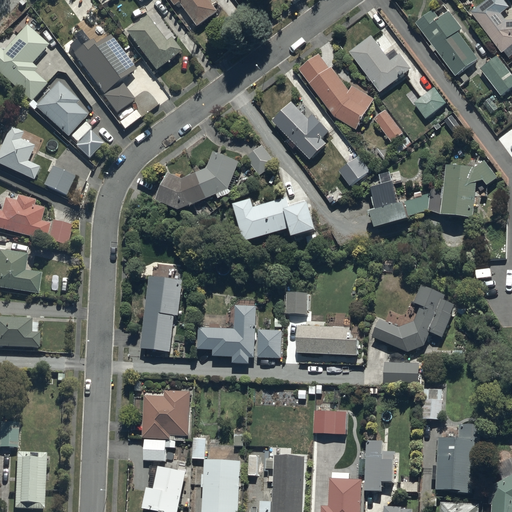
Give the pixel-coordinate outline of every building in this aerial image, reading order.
[(168,0),(176,10),(181,6),(199,31),(219,16),(207,0),(168,0)] [(494,0),(472,16),(504,58),(511,51),(511,25),(507,26),(502,19),(511,13),(501,0),(494,0)] [(435,15),(418,28),(457,81),(480,64),(460,37),(464,34),(451,17),(441,24),(435,15)] [(146,21),(126,36),(156,75),(182,55),(172,42),(166,46),(146,21)] [(0,47),(0,72),(32,101),(48,83),(34,71),(38,67),(33,63),(50,44),(27,24),(4,50),(0,47)] [(74,58),(105,98),(103,99),(118,119),(136,105),(121,86),(137,73),(111,40),(97,50),(92,44),(74,58)] [(373,41),(351,58),(381,98),(413,74),(402,59),(393,66),(373,41)] [(320,59),(301,74),(337,122),(357,134),(375,104),(354,91),(351,97),(333,73),(332,74),(320,59)] [(511,93),(511,77),(499,60),(482,73),(503,100),(511,93)] [(59,87),(36,112),(68,141),(88,120),(76,109),(79,106),(59,87)] [(433,94),(416,107),(427,122),(445,110),(433,94)] [(294,108),(274,127),(291,144),(288,147),(295,154),(298,150),(312,164),(328,149),(323,144),(331,137),(314,120),(310,124),(294,108)] [(387,115),(376,123),(393,145),(404,137),(387,115)] [(24,138),(11,132),(0,156),(0,169),(35,185),(40,172),(28,167),(36,151),(21,144),(24,138)] [(91,136),(77,150),(89,163),(104,149),(91,136)] [(276,167),(263,149),(247,161),(260,179),(276,167)] [(171,179),(158,206),(180,216),(229,193),(240,167),(215,157),(209,174),(185,185),(171,179)] [(352,190),(372,174),(359,159),(340,175),(352,190)] [(432,197),(430,214),(444,218),(444,222),(475,224),(477,188),(485,185),(488,190),(499,182),(487,165),(476,173),(447,170),(446,193),(432,197)] [(75,181),(52,170),(43,189),(66,200),(75,181)] [(430,214),(432,197),(400,208),(394,188),(373,194),(380,220),(373,222),(378,238),(411,228),(409,220),(430,214)] [(0,215),(0,233),(47,245),(51,229),(41,226),(44,213),(35,210),(36,206),(18,201),(17,207),(6,204),(3,217),(0,215)] [(307,206),(291,211),(288,202),(255,212),(253,204),(234,209),(245,248),(292,234),(295,246),(318,239),(310,211),(308,212),(307,206)] [(72,230),(53,225),(48,244),(67,249),(72,230)] [(28,259),(0,254),(0,292),(39,298),(42,278),(26,276),(28,259)] [(184,285),(151,281),(142,354),(171,358),(176,320),(180,321),(184,285)] [(382,324),(374,341),(410,357),(426,351),(431,338),(443,343),(457,312),(445,307),(448,302),(423,292),(416,308),(423,311),(415,328),(402,333),(382,324)] [(308,316),(308,295),(287,295),(287,315),(308,316)] [(257,312),(237,312),(236,334),(235,334),(200,333),(199,355),(215,355),(215,362),(235,362),(235,368),(251,368),(251,363),(256,363),(257,312)] [(0,351),(40,353),(40,337),(32,337),(32,324),(0,322),(0,351)] [(352,333),(299,331),(299,357),(359,359),(360,347),(353,347),(353,340),(352,340),(352,333)] [(285,336),(260,334),(259,362),(282,363),(282,361),(284,361),(285,336)] [(421,368),(386,367),(386,389),(420,390),(421,368)] [(443,423),(444,394),(424,393),(423,422),(443,423)] [(190,440),(192,396),(166,395),(166,401),(146,400),(144,442),(146,442),(146,463),(166,464),(167,451),(177,451),(177,444),(186,444),(186,440),(190,440)] [(316,415),(315,437),(347,438),(348,417),(316,415)] [(1,427),(0,448),(0,451),(18,452),(19,428),(1,427)] [(460,444),(441,443),(439,497),(474,498),(476,448),(481,448),(482,431),(461,430),(460,444)] [(201,435),(194,434),(193,463),(207,463),(208,443),(200,443),(201,435)] [(384,447),(368,446),(366,496),(383,497),(384,488),(395,489),(395,459),(397,459),(397,456),(384,456),(384,447)] [(44,511),(46,458),(18,457),(15,511),(44,511)] [(268,472),(276,472),(275,483),(265,483),(264,503),(275,503),(275,507),(263,507),(262,511),(303,511),(306,462),(276,461),(276,462),(268,462),(268,472)] [(240,511),(243,467),(207,466),(205,511),(240,511)] [(180,511),(187,477),(160,472),(155,494),(148,492),(144,511),(180,511)] [(361,511),(363,485),(349,485),(349,476),(333,475),(333,485),(330,484),(328,511),(361,511)] [(511,511),(511,478),(495,488),(493,511),(511,511)] [(419,486),(402,486),(402,496),(419,496),(419,486)]
